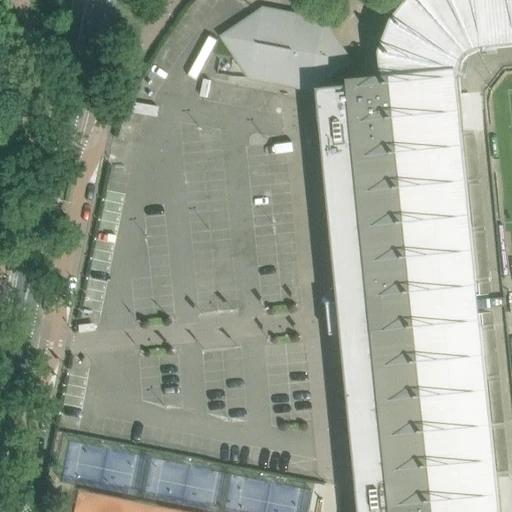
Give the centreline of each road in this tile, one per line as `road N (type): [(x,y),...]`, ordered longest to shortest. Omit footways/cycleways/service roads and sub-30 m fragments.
road 1 (unclassified): [(15,0),(28,116),(0,263)]
road 2 (unclassified): [(56,335),(58,293),(97,138),(62,123)]
road 3 (tertiary): [(18,327),(62,123)]
road 4 (unclassified): [(15,511),(56,335)]
road 5 (tertiary): [(62,123),(90,0)]
